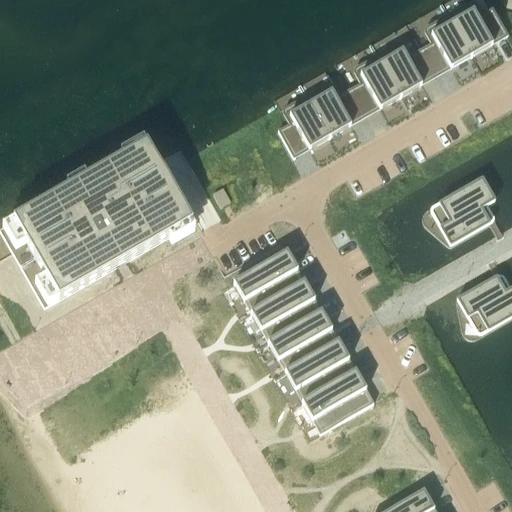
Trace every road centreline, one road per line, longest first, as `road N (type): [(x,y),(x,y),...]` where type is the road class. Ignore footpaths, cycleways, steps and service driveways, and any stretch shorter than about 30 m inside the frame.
road 1 (residential): [(471,511),(295,201)]
road 2 (residential): [(0,365),(295,201)]
road 3 (residential): [(295,201),(507,78)]
